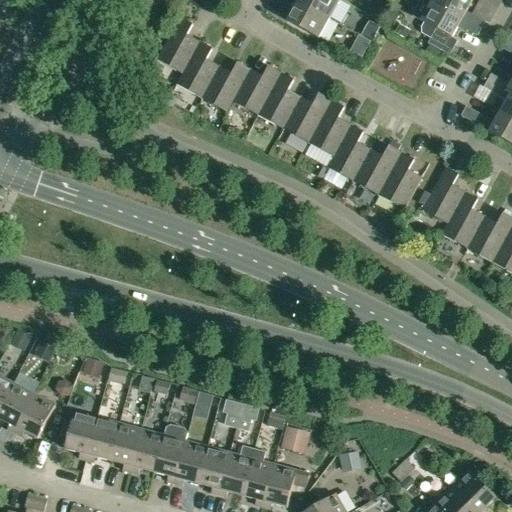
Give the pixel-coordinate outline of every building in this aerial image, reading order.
[(329,21),(291,0),(275,0),(293,10),(286,23),(318,40),(329,21)] [(337,0),(291,0),(329,21),(339,1),(337,0)] [(471,0),(431,0),(431,2),(481,30),(485,23),(466,13),(472,1),(471,0)] [(477,37),(481,30),(431,2),(420,22),(435,31),(427,45),(449,57),(457,42),(451,39),(458,27),(477,37)] [(182,75),(199,44),(187,37),(192,26),(179,19),(156,62),(182,75)] [(380,28),(370,23),(362,36),(372,42),(380,28)] [(199,44),(182,75),(176,86),(201,100),(218,69),(206,62),(212,51),(199,44)] [(227,114),(250,72),(237,65),(231,76),(218,69),(201,100),(227,114)] [(250,72),(227,114),(233,104),(258,118),(281,75),(268,68),(262,78),(250,72)] [(281,75),(258,118),(283,131),(300,99),(288,93),(294,82),(281,75)] [(487,81),(511,95),(511,80),(509,85),(491,75),(487,81)] [(500,112),(511,118),(511,95),(487,81),(483,88),(506,101),(500,112)] [(300,99),(283,131),(308,145),(331,103),(318,96),(313,106),(300,99)] [(333,159),(351,127),(338,120),(344,110),(331,103),(308,145),(333,159)] [(461,117),(478,126),(489,132),(489,133),(511,145),(511,118),(500,112),(494,123),(466,107),(461,117)] [(353,183),(370,152),(357,145),(363,134),(351,127),(333,159),(327,169),(353,183)] [(370,152),(353,183),(378,197),(401,155),(389,148),(383,159),(370,152)] [(401,155),(378,197),(403,211),(420,180),(408,173),(414,162),(401,155)] [(447,225),(465,194),(452,188),(458,176),(445,169),(421,211),(447,225)] [(465,194),(447,225),(441,236),(466,250),(484,219),(471,212),(477,201),(465,194)] [(493,264),(511,228),(511,220),(502,215),(497,226),(484,219),(466,250),(493,264)] [(511,274),(511,228),(493,264),(511,274)] [(18,330),(15,334),(10,344),(25,352),(33,338),(18,330)] [(99,381),(104,365),(88,360),(82,375),(99,381)] [(124,385),(127,372),(111,368),(108,381),(124,385)] [(0,410),(13,384),(0,377),(0,410)] [(154,380),(142,377),(139,390),(150,394),(154,380)] [(157,380),(155,393),(168,395),(171,383),(157,380)] [(33,394),(13,384),(0,410),(0,420),(9,425),(7,431),(14,434),(33,394)] [(179,401),(194,405),(198,392),(183,388),(179,401)] [(209,406),(212,397),(199,393),(196,402),(209,406)] [(55,405),(33,394),(14,434),(21,438),(24,433),(37,440),(55,405)] [(229,400),(229,401),(226,413),(239,416),(243,404),(229,400)] [(243,404),(239,416),(257,421),(261,408),(243,404)] [(78,460),(86,462),(97,419),(74,413),(71,423),(64,421),(60,436),(67,438),(64,450),(80,454),(78,460)] [(285,417),(270,413),(267,423),(282,427),(285,417)] [(95,458),(109,462),(119,425),(97,419),(86,462),(93,464),(95,458)] [(166,483),(174,485),(185,442),(188,432),(185,428),(170,424),(166,426),(163,436),(153,473),(168,477),(166,483)] [(122,471),(129,473),(141,430),(119,425),(109,462),(124,466),(122,471)] [(286,427),(281,449),(304,455),(310,433),(286,427)] [(139,469),(153,473),(163,436),(141,430),(129,473),(137,475),(139,469)] [(207,448),(185,442),(174,485),(182,487),(183,481),(198,485),(207,448)] [(230,454),(218,497),(226,499),(227,493),(242,497),(254,449),(244,446),(241,457),(230,454)] [(210,495),(218,497),(230,454),(207,448),(198,485),(212,489),(210,495)] [(254,506),(262,508),(274,465),(265,463),(268,452),(254,449),(242,497),(256,501),(254,506)] [(358,452),(338,456),(341,472),(361,469),(358,452)] [(405,460),(398,467),(407,477),(414,470),(405,460)] [(274,465),(262,508),(270,510),(272,505),(287,509),(293,486),(308,491),(312,476),(274,465)] [(400,484),(407,477),(398,467),(391,474),(400,484)] [(468,471),(451,488),(474,511),(485,511),(484,510),(495,499),(479,483),(486,476),(477,467),(470,474),(468,471)] [(474,511),(451,488),(435,504),(442,511),(474,511)] [(344,511),(335,495),(305,511),(344,511)] [(33,511),(37,499),(27,496),(24,508),(33,511)] [(43,511),(46,501),(37,499),(33,511),(37,511),(43,511)]
